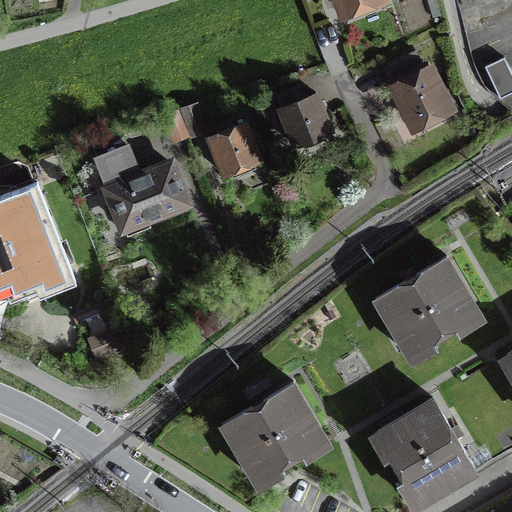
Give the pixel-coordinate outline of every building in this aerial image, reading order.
[(391,0),(335,0),(344,20),(391,0)] [(511,91),(511,71),(505,57),(486,67),(501,97),(511,91)] [(463,109),(438,61),(390,86),(416,134),(463,109)] [(341,130),(321,90),(279,110),(299,150),(341,130)] [(180,108),(190,136),(205,131),(196,102),(180,108)] [(269,163),(253,121),(209,138),(225,180),(269,163)] [(173,147),(104,174),(122,222),(192,195),(173,147)] [(46,178),(0,195),(0,307),(83,276),(46,178)] [(447,253),(367,298),(402,360),(482,315),(447,253)] [(511,365),(504,353),(431,397),(475,469),(511,446),(511,365)] [(294,381),(222,423),(255,480),(327,437),(294,381)] [(475,469),(431,397),(364,438),(408,510),(475,469)] [(511,511),(511,498),(486,511),(511,511)]
